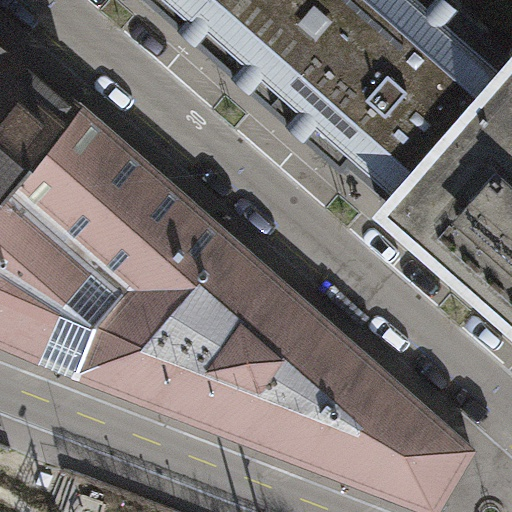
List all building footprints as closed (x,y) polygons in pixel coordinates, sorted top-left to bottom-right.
[(156,0),(175,16),(189,0),(156,0)] [(390,185),(511,48),(456,0),(189,0),(175,16),(346,166),(356,155),(390,185)] [(0,183),(73,103),(0,38),(0,183)] [(382,195),(511,308),(511,47),(511,48),(390,185),(382,195)] [(0,183),(0,340),(60,365),(433,511),(470,448),(125,148),(73,103),(0,183)]
